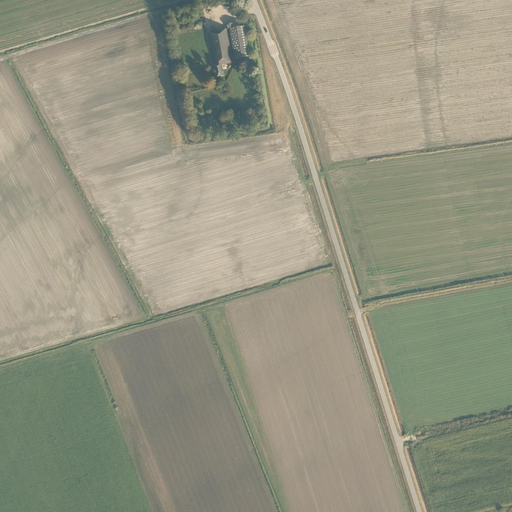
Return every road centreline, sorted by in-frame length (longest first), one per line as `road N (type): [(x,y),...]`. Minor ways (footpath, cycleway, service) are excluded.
road 1 (unclassified): [(419,511),(254,0)]
road 2 (track): [(358,313),(511,284)]
